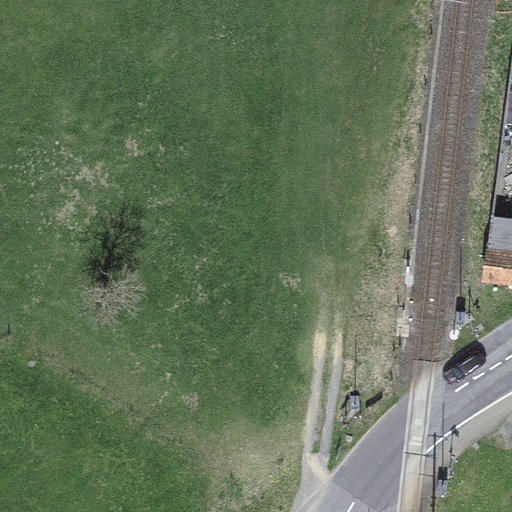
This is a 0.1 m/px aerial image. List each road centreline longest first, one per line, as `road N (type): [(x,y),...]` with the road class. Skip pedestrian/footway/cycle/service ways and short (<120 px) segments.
road 1 (secondary): [(348,511),(419,422),(511,357)]
road 2 (track): [(330,338),(315,483),(334,511)]
